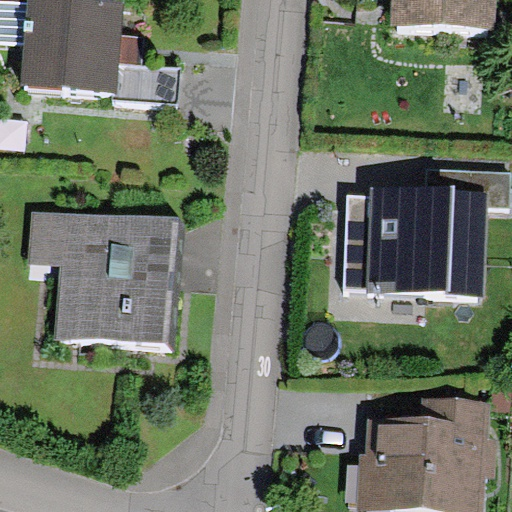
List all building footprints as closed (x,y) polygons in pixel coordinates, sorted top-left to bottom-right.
[(511,0),(408,0),(407,43),(511,44),(511,0)] [(148,15),(3,7),(0,51),(32,53),(29,108),(193,118),(196,69),(145,66),(148,15)] [(509,203),(361,198),(357,319),(504,324),(509,203)] [(198,222),(41,210),(36,273),(72,275),(65,359),(187,368),(198,222)] [(382,434),(376,511),(503,511),(511,412),(440,407),(438,437),(382,434)]
